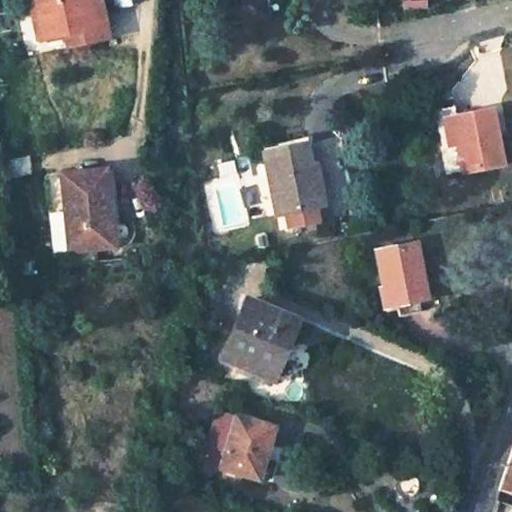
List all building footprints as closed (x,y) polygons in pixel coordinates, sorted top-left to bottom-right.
[(99,42),(92,6),(90,0),(29,0),(38,39),(64,34),(67,49),(99,42)] [(225,0),(229,21),(268,16),(266,0),(225,0)] [(92,6),(99,42),(108,40),(100,4),(92,6)] [(459,145),(464,172),(505,163),(494,108),(453,116),(459,145)] [(453,116),(443,118),(448,147),(459,145),(453,116)] [(286,211),(289,229),(320,222),(317,206),(319,205),(307,143),(264,152),(268,172),(273,171),(281,212),(286,211)] [(62,173),(70,252),(114,247),(106,169),(62,173)] [(273,171),(268,172),(276,213),(281,212),(273,171)] [(382,287),(385,306),(399,303),(403,302),(420,299),(429,298),(419,243),(378,250),(385,286),(382,287)] [(248,298),(223,358),(273,381),(299,319),(248,298)] [(399,303),(401,315),(422,311),(420,299),(403,302),(399,303)] [(217,409),(202,461),(222,467),(258,478),(263,459),(266,460),(276,425),(237,414),(217,409)] [(511,494),(511,449),(499,490),(511,494)]
